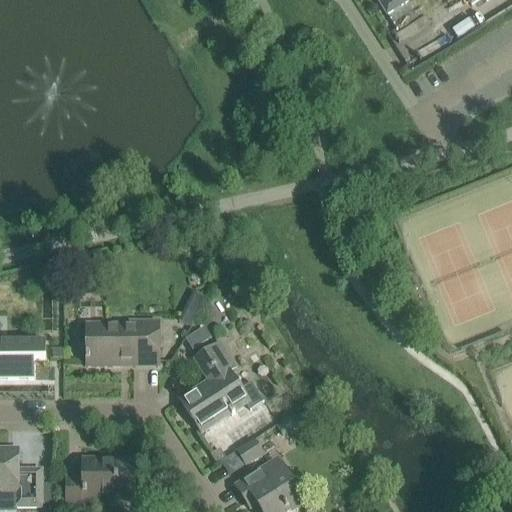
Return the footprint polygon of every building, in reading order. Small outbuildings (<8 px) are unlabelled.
[(376,0),(387,16),(408,3),(406,0),(376,0)] [(421,18),(394,35),(401,47),(428,29),(421,18)] [(185,311),(179,322),(191,328),(197,317),(185,311)] [(158,364),(158,324),(140,324),(140,327),(87,327),(87,369),(120,369),(119,364),(158,364)] [(186,340),(193,352),(214,340),(207,328),(186,340)] [(46,361),(45,341),(0,341),(0,381),(34,381),(34,362),(46,361)] [(201,435),(218,424),(247,406),(251,412),(264,404),(251,384),(239,392),(227,373),(232,369),(218,347),(196,361),(210,384),(181,403),(201,435)] [(253,439),(234,451),(246,468),(264,456),(253,439)] [(41,509),(41,493),(41,473),(17,473),(17,457),(0,456),(0,493),(15,493),(15,509),(41,509)] [(83,498),(113,498),(133,498),(133,502),(134,502),(134,462),(83,462),(83,481),(67,481),(67,508),(83,508),(83,498)] [(298,511),(304,508),(275,463),(236,488),(246,503),(253,499),(260,511),(298,511)]
